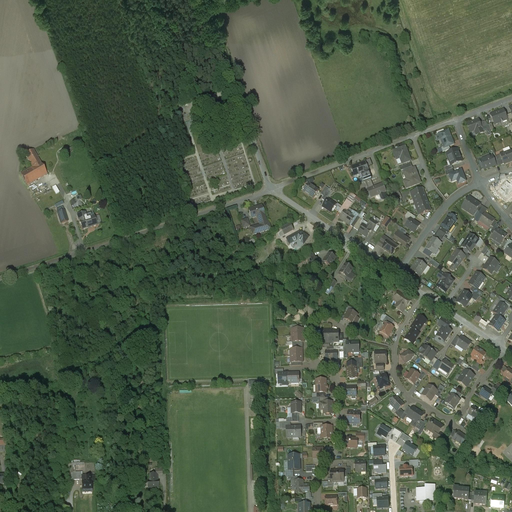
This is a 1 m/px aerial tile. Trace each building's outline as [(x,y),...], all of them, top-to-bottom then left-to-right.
[(222,100),(210,105),(214,114),(225,110),(222,100)] [(503,111),(491,116),(493,121),(494,120),(496,125),(506,121),(507,121),(505,117),(503,111)] [(478,120),(467,125),(470,133),(476,131),(478,135),(483,133),(478,120)] [(448,130),(439,134),(444,148),(449,146),(454,145),(448,130)] [(67,148),(60,151),(63,156),(70,152),(67,148)] [(405,148),(394,152),(396,158),(396,159),(400,157),(403,164),(410,161),(405,148)] [(457,150),(447,154),(451,166),(452,166),(462,162),(457,150)] [(511,153),(511,152),(500,156),(502,159),(504,165),(511,161),(511,153)] [(492,157),(480,161),(484,171),(489,169),(489,168),(495,166),(495,165),(494,162),(492,157)] [(365,163),(351,168),(354,176),(363,173),(368,171),(369,171),(365,163)] [(42,166),(34,171),(33,168),(21,175),(27,186),(47,174),(42,166)] [(413,170),(405,173),(408,181),(404,183),(407,189),(420,184),(415,170),(413,170)] [(454,173),(449,175),(451,179),(456,177),(458,185),(466,182),(461,170),(454,173)] [(364,183),(359,184),(359,192),(366,195),(369,194),(368,190),(373,188),(371,180),(364,183)] [(318,192),(307,184),(304,188),(306,189),(303,192),(313,199),(318,192)] [(373,188),(368,190),(369,194),(371,198),(380,195),(382,201),(387,199),(385,193),(386,193),(383,184),(373,188)] [(505,184),(501,187),(496,191),(502,198),(511,191),(508,187),(505,184)] [(64,200),(55,186),(36,198),(44,212),(64,200)] [(326,188),(320,195),(323,197),(327,192),(329,190),(326,188)] [(422,189),(411,193),(415,205),(426,200),(422,189)] [(327,192),(323,197),(321,200),(324,202),(329,194),(327,192)] [(342,207),(339,212),(342,214),(346,208),(347,210),(356,197),(351,193),(342,207)] [(469,198),(462,209),(468,212),(469,210),(475,213),(476,211),(480,205),(469,198)] [(328,199),(322,207),(323,208),(323,207),(327,210),(331,213),(334,209),(336,205),(328,199)] [(426,200),(415,205),(419,216),(430,211),(426,200)] [(342,207),(337,204),(336,205),(334,209),(339,212),(342,207)] [(262,206),(248,210),(251,219),(252,219),(251,219),(258,216),(261,225),(260,225),(254,227),(256,234),(271,230),(269,223),(267,223),(264,215),(262,206)] [(58,208),(62,223),(69,222),(65,207),(58,208)] [(487,210),(483,207),(479,213),(483,216),(485,214),(487,210)] [(345,211),(340,219),(349,226),(350,226),(355,218),(351,215),(345,211)] [(415,217),(408,212),(405,217),(410,220),(411,219),(413,221),(415,217)] [(94,217),(87,219),(85,213),(77,216),(82,230),(97,226),(94,217)] [(483,216),(479,221),(489,228),(491,226),(494,221),(495,221),(485,214),(483,216)] [(449,216),(441,227),(449,233),(450,232),(449,231),(456,221),(449,216)] [(357,218),(356,217),(355,218),(350,226),(353,228),(359,219),(357,218)] [(247,219),(241,221),(243,229),(250,227),(247,219)] [(362,221),(359,219),(353,228),(356,230),(360,224),(362,221)] [(413,221),(411,219),(410,220),(405,227),(411,231),(411,232),(412,232),(414,233),(420,225),(413,221)] [(372,220),(367,227),(372,231),(373,232),(374,230),(378,224),(375,222),(375,221),(375,222),(372,220)] [(291,224),(281,230),(283,232),(284,235),(294,230),(291,224)] [(367,227),(363,225),(363,226),(359,232),(358,232),(367,238),(372,231),(367,227)] [(507,236),(497,230),(496,232),(491,239),(501,245),(507,236)] [(309,238),(300,232),(287,240),(290,245),(294,243),(296,246),(294,247),(294,248),(296,247),(299,251),(300,251),(309,238)] [(410,240),(398,232),(393,239),(405,247),(410,240)] [(470,235),(466,242),(466,241),(462,247),(470,252),(478,241),(470,235)] [(433,238),(426,249),(434,255),(434,254),(433,254),(436,250),(436,251),(441,244),(433,238)] [(388,242),(386,244),(381,241),(378,245),(383,249),(387,252),(387,251),(392,255),(391,255),(392,255),(397,248),(392,244),(393,242),(389,240),(388,242)] [(509,241),(503,249),(506,251),(510,245),(510,246),(511,243),(509,241)] [(456,251),(449,262),(452,265),(450,268),(451,270),(452,271),(455,271),(465,257),(462,255),(457,251),(456,251)] [(336,258),(329,254),(326,260),(325,259),(323,262),(331,267),(336,258)] [(490,258),(483,269),(491,275),(497,265),(495,263),(496,262),(490,258)] [(426,267),(417,260),(410,270),(420,277),(426,267)] [(440,265),(432,260),(429,264),(437,269),(440,265)] [(353,270),(346,265),(342,270),(340,273),(347,278),(350,274),(353,270)] [(452,275),(443,269),(440,274),(444,276),(444,275),(449,279),(452,275)] [(485,279),(476,273),(468,284),(473,287),(477,290),(485,279)] [(355,277),(350,274),(347,278),(345,279),(351,283),(355,277)] [(449,279),(444,275),(444,276),(436,287),(446,293),(453,282),(449,279)] [(477,290),(473,287),(470,291),(473,293),(477,295),(479,292),(477,290)] [(471,297),(464,292),(456,302),(465,308),(471,299),(472,297),(471,297)] [(402,295),(399,293),(398,293),(393,301),(399,304),(396,308),(403,313),(405,309),(406,309),(411,301),(402,295)] [(477,295),(473,293),(471,297),(472,297),(471,299),(476,302),(479,297),(477,295)] [(506,301),(499,297),(498,298),(499,300),(498,302),(500,303),(500,302),(504,305),(506,301)] [(500,303),(493,313),(496,315),(501,318),(508,308),(504,305),(500,302),(500,303)] [(358,315),(349,311),(344,319),(351,323),(352,323),(354,319),(355,320),(356,318),(358,315)] [(427,321),(419,315),(416,318),(417,319),(411,328),(412,329),(418,333),(424,324),(425,324),(427,321)] [(501,318),(496,315),(489,326),(498,332),(505,321),(501,318)] [(394,322),(387,316),(382,322),(384,324),(385,323),(391,327),(394,322)] [(355,320),(354,319),(352,323),(351,323),(351,324),(356,326),(359,319),(356,318),(355,320)] [(450,324),(443,319),(440,324),(443,327),(443,326),(447,329),(450,324)] [(391,327),(385,323),(384,324),(380,332),(388,337),(393,328),(391,327)] [(443,327),(437,337),(444,342),(451,332),(447,329),(443,326),(443,327)] [(412,329),(407,336),(404,339),(413,345),(415,342),(414,341),(420,334),(418,333),(412,329)] [(332,330),(322,330),(322,335),(324,335),(325,344),(332,344),(332,343),(332,332),(332,330)] [(461,339),(457,336),(451,345),(455,348),(457,345),(461,339)] [(471,344),(462,337),(461,339),(457,345),(466,351),(471,344)] [(358,343),(347,343),(347,348),(347,353),(348,353),(358,352),(358,353),(359,353),(359,343),(358,343)] [(424,348),(420,353),(419,354),(423,357),(428,349),(425,346),(424,348)] [(437,354),(428,348),(428,349),(423,357),(430,362),(431,362),(434,358),(437,354)] [(477,348),(470,357),(472,358),(471,359),(481,366),(483,362),(482,361),(486,354),(483,352),(484,351),(481,349),(480,350),(477,348)] [(409,351),(400,356),(406,364),(411,361),(415,355),(409,351)] [(337,352),(325,352),(326,362),(337,362),(337,352)] [(386,352),(375,353),(375,364),(387,363),(386,352)] [(434,358),(431,362),(430,362),(428,365),(432,368),(433,368),(438,360),(434,358)] [(362,369),(362,359),(354,359),(354,364),(359,363),(359,369),(362,369)] [(438,360),(433,368),(438,371),(440,369),(439,368),(443,364),(438,360)] [(454,367),(445,361),(443,364),(439,368),(440,369),(448,375),(454,367)] [(354,364),(347,364),(347,368),(346,368),(347,374),(347,378),(357,378),(357,369),(359,369),(359,363),(354,364)] [(511,371),(508,369),(508,370),(504,368),(501,372),(504,375),(503,376),(504,377),(505,378),(504,380),(504,382),(507,384),(509,383),(510,381),(511,381),(511,379),(511,371)] [(420,376),(412,370),(406,379),(414,385),(418,379),(420,376)] [(465,371),(457,382),(466,388),(474,377),(469,374),(465,371)] [(426,375),(422,372),(420,376),(418,379),(422,381),(426,375)] [(299,373),(287,374),(288,384),(299,383),(299,373)] [(283,374),(278,374),(279,384),(282,384),(283,386),(288,386),(288,384),(287,374),(283,374)] [(380,377),(376,378),(379,387),(383,385),(388,383),(385,375),(380,377)] [(326,380),(316,380),(316,394),(325,394),(326,393),(326,380)] [(437,391),(429,386),(423,394),(420,393),(420,394),(431,401),(435,395),(437,392),(437,391)] [(356,397),(356,387),(346,387),(346,397),(356,397)] [(502,391),(496,387),(491,393),(493,394),(497,397),(502,391)] [(443,391),(440,388),(437,391),(437,392),(435,395),(438,398),(443,391)] [(491,393),(485,388),(480,395),(488,401),(492,396),(493,394),(491,393)] [(461,395),(456,391),(453,396),(458,400),(461,395)] [(453,396),(449,394),(446,399),(447,399),(445,403),(453,409),(459,400),(453,396)] [(404,405),(397,397),(389,404),(397,412),(400,409),(404,405)] [(332,402),(323,403),(319,404),(320,409),(323,409),(323,415),(332,414),(332,402)] [(301,403),(291,403),(292,414),(298,414),(301,414),(301,403)] [(412,410),(408,407),(404,413),(407,415),(408,416),(412,410)] [(481,412),(473,407),(468,415),(476,420),(481,412)] [(408,416),(407,418),(412,421),(419,411),(413,408),(412,410),(408,416)] [(404,413),(400,409),(397,412),(395,414),(398,417),(398,416),(400,419),(404,413)] [(411,424),(410,425),(411,425),(415,428),(417,425),(418,425),(420,421),(422,419),(424,415),(419,411),(412,421),(411,424)] [(359,413),(348,413),(348,424),(359,424),(361,423),(361,421),(360,420),(359,420),(359,413)] [(420,421),(418,425),(417,425),(415,428),(420,431),(425,423),(420,421)] [(443,428),(433,421),(427,430),(434,435),(437,437),(440,433),(443,428)] [(386,439),(391,432),(382,426),(376,435),(381,438),(382,436),(386,439)] [(291,427),(286,427),(287,429),(287,438),(301,437),(300,427),(291,427)] [(323,427),(321,427),(321,429),(318,429),(318,435),(319,435),(321,435),(321,439),(333,439),(333,435),(332,434),(332,427),(323,427)] [(398,440),(401,434),(395,430),(392,434),(395,436),(394,437),(398,440)] [(440,433),(437,437),(434,435),(433,437),(439,442),(443,435),(440,433)] [(467,439),(458,433),(453,440),(462,446),(466,440),(467,439)] [(399,439),(407,444),(407,443),(410,439),(402,434),(399,439)] [(0,451),(9,451),(9,438),(0,438),(0,451)] [(356,439),(347,439),(347,448),(357,448),(357,441),(358,439),(356,439)] [(466,440),(462,446),(461,448),(466,451),(471,444),(466,440)] [(417,449),(407,443),(407,444),(403,450),(406,452),(405,454),(409,456),(409,454),(413,456),(417,449)] [(374,448),(374,457),(385,457),(385,447),(377,448),(374,448)] [(323,449),(313,449),(313,459),(323,458),(323,449)] [(299,455),(288,456),(289,470),(300,470),(299,455)] [(366,472),(365,462),(355,462),(356,472),(366,472)] [(377,474),(386,474),(386,467),(383,468),(382,465),(374,465),(374,473),(377,473),(377,474)] [(401,477),(413,477),(412,468),(410,468),(408,468),(404,468),(400,469),(401,477)] [(156,474),(150,475),(150,481),(148,481),(148,489),(158,488),(158,480),(156,480),(156,474)] [(91,477),(86,477),(86,483),(82,483),(82,491),(87,491),(87,493),(92,493),(92,491),(92,483),(94,483),(94,475),(91,475),(91,477)] [(297,481),(294,481),(295,487),(292,487),(292,491),(295,491),(295,494),(296,494),(303,494),(309,494),(309,485),(303,485),(302,481),(297,481)] [(375,482),(376,490),(388,489),(387,481),(380,481),(375,482)] [(435,486),(425,486),(425,489),(416,489),(416,502),(420,502),(420,501),(425,501),(425,502),(433,502),(433,496),(435,496),(435,486)] [(469,490),(458,489),(459,487),(454,487),(453,494),(454,494),(453,499),(456,499),(456,498),(463,499),(463,500),(468,501),(468,500),(468,495),(469,490)] [(366,490),(358,490),(358,499),(366,499),(366,490)] [(487,494),(475,493),(474,501),(474,505),(486,505),(486,501),(487,494)] [(337,497),(325,498),(326,506),(337,506),(337,497)] [(377,499),(378,509),(388,509),(388,499),(382,499),(377,499)] [(504,500),(492,499),(492,502),(491,509),(503,510),(503,508),(504,500)]
